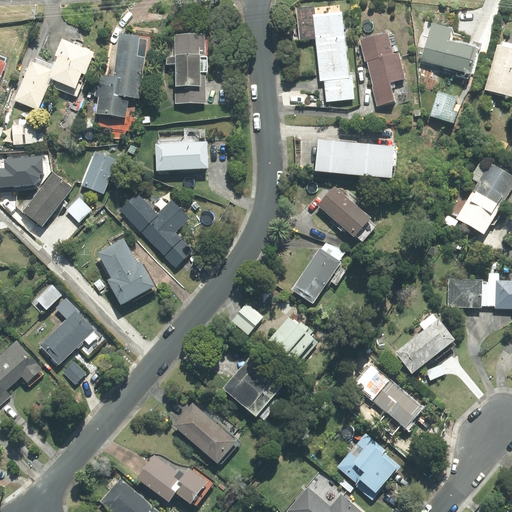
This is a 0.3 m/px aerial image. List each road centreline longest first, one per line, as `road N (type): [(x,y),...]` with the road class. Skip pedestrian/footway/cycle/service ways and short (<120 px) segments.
road 1 (residential): [(29,503),(171,347),(251,242),(263,213),(269,152),(256,0)]
road 2 (unknown): [(14,227),(158,360)]
road 3 (residential): [(509,409),(438,511)]
